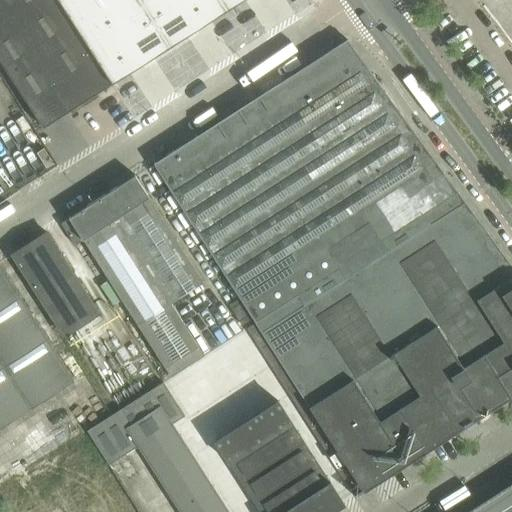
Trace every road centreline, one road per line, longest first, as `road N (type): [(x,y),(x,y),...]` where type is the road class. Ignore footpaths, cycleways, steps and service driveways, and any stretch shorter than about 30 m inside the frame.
road 1 (unclassified): [(0,235),(358,6)]
road 2 (tertiary): [(358,6),(511,220)]
road 3 (tertiary): [(511,173),(383,0)]
road 4 (unknown): [(50,202),(121,323)]
